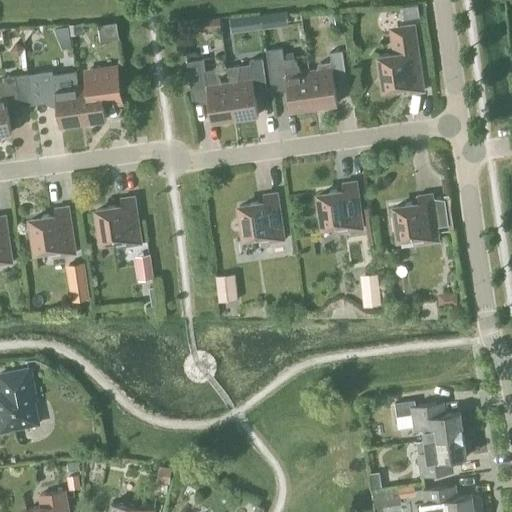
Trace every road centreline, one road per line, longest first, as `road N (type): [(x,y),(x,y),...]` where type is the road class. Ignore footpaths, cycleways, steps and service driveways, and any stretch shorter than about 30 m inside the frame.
road 1 (residential): [(0,175),(152,150),(195,161),(458,127)]
road 2 (residential): [(511,394),(487,323),(462,152)]
road 3 (residential): [(458,127),(439,0)]
